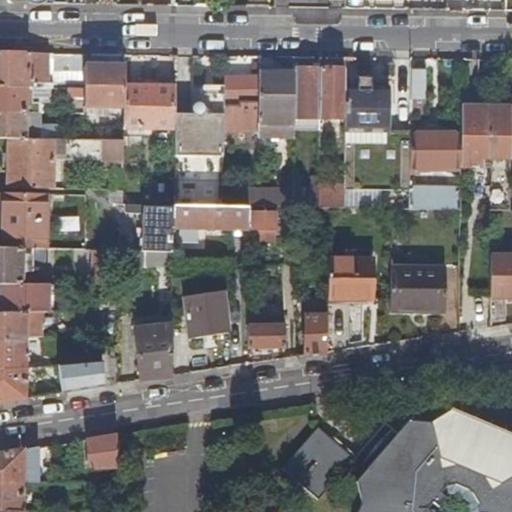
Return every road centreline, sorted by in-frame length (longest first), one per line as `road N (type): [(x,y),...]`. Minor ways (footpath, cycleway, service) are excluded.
road 1 (residential): [(0,425),(511,351)]
road 2 (residential): [(511,39),(0,31)]
